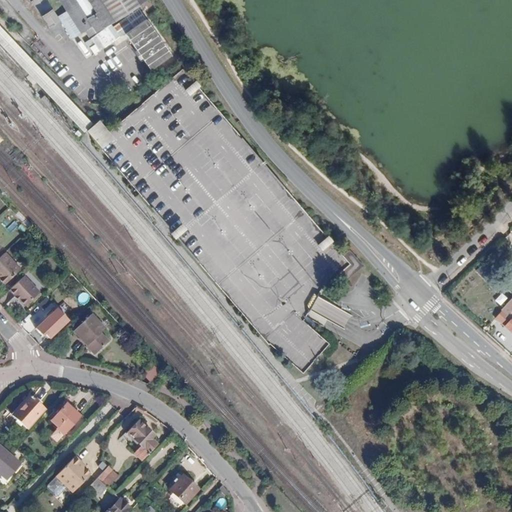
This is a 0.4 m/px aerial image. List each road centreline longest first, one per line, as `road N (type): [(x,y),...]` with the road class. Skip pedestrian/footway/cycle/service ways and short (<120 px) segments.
road 1 (unclassified): [(340,220),(238,108),(172,0)]
road 2 (residential): [(255,507),(154,405),(111,384),(33,369)]
road 3 (unclassified): [(417,298),(422,312),(511,387)]
road 4 (residential): [(417,298),(511,210)]
road 5 (unclassified): [(511,371),(433,301),(417,298)]
